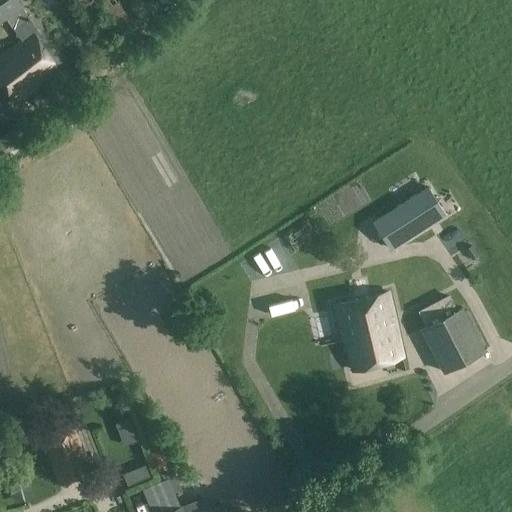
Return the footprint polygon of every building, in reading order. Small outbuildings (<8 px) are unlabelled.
[(0,0),(0,22),(22,7),(16,0),(0,0)] [(38,32),(27,17),(12,29),(21,41),(0,56),(0,84),(14,103),(40,83),(46,91),(64,78),(35,35),(38,32)] [(0,137),(0,163),(25,145),(12,128),(0,137)] [(390,250),(445,214),(427,186),(372,222),(390,250)] [(384,293),(334,305),(342,341),(346,340),(345,339),(395,325),(388,293),(384,293)] [(449,297),(418,313),(425,327),(421,329),(443,372),(484,350),(462,308),(456,311),(449,297)] [(395,325),(345,339),(346,340),(353,370),(402,356),(395,325)] [(493,331),(480,338),(489,354),(502,347),(493,331)] [(42,440),(45,449),(59,486),(93,473),(75,427),(42,440)] [(210,511),(203,495),(183,504),(164,511),(210,511)]
